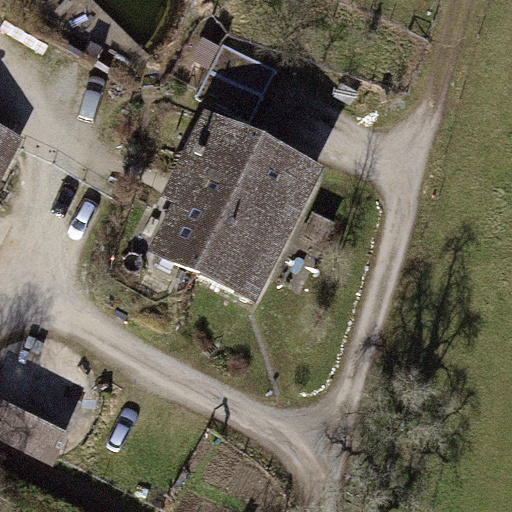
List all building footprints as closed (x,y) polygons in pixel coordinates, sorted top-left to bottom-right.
[(280,76),(226,46),(198,98),(252,128),(280,76)] [(174,201),(187,207),(277,254),(317,176),(213,124),(174,201)] [(0,169),(13,144),(0,137),(0,169)] [(253,302),(277,254),(187,207),(162,257),(253,302)] [(0,415),(0,455),(67,482),(81,448),(0,415)]
